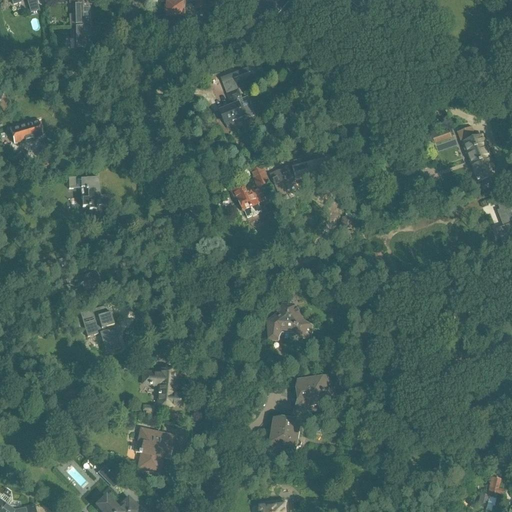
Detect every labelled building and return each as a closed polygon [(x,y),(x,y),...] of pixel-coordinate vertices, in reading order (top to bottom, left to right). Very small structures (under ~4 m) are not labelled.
[(26,0),(30,13),(39,11),(35,0),(26,0)] [(69,0),(69,4),(73,4),(74,15),(69,15),(69,27),(74,27),(90,27),(89,3),(88,3),(87,4),(87,0),(69,0)] [(209,10),(209,0),(193,0),(193,2),(197,2),(197,10),(209,10)] [(247,0),(245,3),(274,27),(294,3),(289,0),(342,0),(355,11),(364,0),(247,0)] [(166,18),(185,18),(185,3),(166,3),(166,18)] [(90,27),(74,27),(75,50),(91,50),(90,27)] [(192,43),(213,43),(213,31),(192,31),(192,43)] [(223,83),(236,78),(233,71),(220,76),(223,83)] [(242,100),(238,90),(227,95),(232,107),(220,112),(226,127),(234,124),(233,122),(243,117),(244,120),(255,116),(248,98),(242,100)] [(10,131),(14,144),(44,135),(40,122),(10,131)] [(472,128),(458,133),(460,132),(458,133),(462,142),(463,145),(466,154),(469,153),(479,182),(489,179),(486,170),(493,168),(482,138),(477,140),(477,139),(476,140),(472,128)] [(291,163),(296,180),(329,171),(324,154),(291,163)] [(259,188),(269,184),(263,168),(252,173),(259,188)] [(98,197),(97,179),(79,179),(79,180),(73,180),(74,200),(81,199),(81,207),(87,207),(88,215),(85,215),(85,219),(81,219),(81,225),(80,225),(80,231),(93,231),(93,218),(99,218),(99,206),(108,206),(108,196),(98,197)] [(253,193),(250,187),(245,190),(244,188),(232,193),(235,202),(239,200),(244,212),(248,219),(253,216),(253,217),(257,216),(257,215),(262,212),(259,205),(259,204),(264,202),(260,190),(253,193)] [(511,204),(510,200),(498,205),(506,225),(503,226),(503,227),(499,229),(503,238),(500,238),(504,248),(511,244),(511,204)] [(482,209),(489,206),(487,201),(480,203),(482,209)] [(342,217),(340,227),(352,230),(355,220),(342,217)] [(55,260),(32,268),(36,280),(59,271),(55,260)] [(100,288),(95,274),(75,281),(73,275),(59,280),(61,287),(69,284),(71,289),(79,286),(79,287),(82,287),(84,294),(100,288)] [(294,302),(294,293),(284,292),(284,301),(294,302)] [(484,321),(477,305),(466,309),(472,326),(484,321)] [(304,323),(293,307),(283,306),(281,314),(282,316),(278,320),(277,318),(268,323),(270,341),(271,341),(271,340),(270,339),(277,339),(277,341),(276,341),(277,341),(279,333),(281,331),(293,332),(305,340),(311,336),(312,328),(304,323)] [(93,310),(80,314),(87,338),(99,334),(102,333),(104,340),(101,341),(105,354),(111,352),(112,352),(114,352),(114,351),(121,349),(110,313),(97,317),(99,321),(96,322),(95,318),(93,310)] [(64,317),(58,318),(61,327),(66,326),(64,317)] [(176,394),(178,373),(162,372),(162,375),(145,373),(143,385),(160,386),(159,406),(174,407),(174,406),(183,407),(184,395),(176,394)] [(326,406),(326,405),(335,404),(337,396),(334,392),(330,391),(329,386),(331,385),(328,378),(298,382),(297,390),(299,391),(300,399),(292,423),(284,421),(283,419),(275,420),(270,449),(277,453),(278,451),(283,452),(283,457),(288,459),(295,458),(297,449),(298,449),(301,448),(302,444),(300,441),(298,441),(301,427),(308,408),(318,406),(318,408),(321,410),(325,409),(326,406)] [(171,461),(174,449),(173,449),(176,437),(141,430),(136,453),(142,455),(138,470),(161,475),(164,459),(171,461)] [(120,483),(105,467),(98,474),(113,490),(120,483)] [(503,496),(504,490),(499,489),(500,484),(501,480),(491,478),(487,496),(481,494),(478,506),(486,508),(486,510),(494,511),(501,511),(503,508),(495,506),(497,499),(498,494),(503,496)] [(118,508),(105,495),(93,506),(98,511),(138,511),(138,509),(132,503),(124,502),(118,508)] [(32,511),(32,507),(21,509),(20,503),(12,501),(9,506),(0,500),(0,511),(32,511)] [(260,503),(260,508),(260,509),(259,511),(286,511),(285,501),(260,503)]
